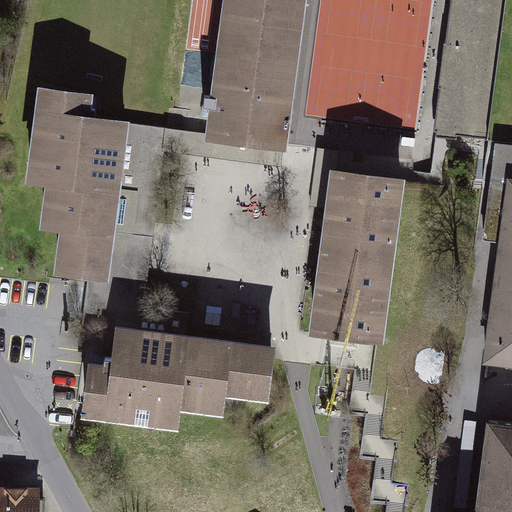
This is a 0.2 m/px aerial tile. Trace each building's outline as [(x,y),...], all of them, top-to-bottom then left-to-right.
[(287,145),(304,0),(222,0),(206,135),(287,145)] [(511,0),(453,0),(436,133),(511,142),(511,0)] [(56,269),(104,275),(110,232),(133,235),(147,125),(94,118),(97,96),(43,89),(31,177),(50,180),(44,222),(62,224),(56,269)] [(511,153),(496,152),(484,238),(502,240),(485,360),(511,363),(511,153)] [(332,168),(309,335),(382,345),(405,179),(332,168)] [(265,393),(271,347),(185,336),(189,312),(121,303),(114,357),(93,355),(93,363),(91,363),(85,409),(174,421),(176,401),(220,407),(222,387),(265,393)] [(511,511),(511,422),(488,419),(476,511),(450,511),(444,511),(443,511),(511,511)] [(41,511),(41,487),(0,487),(0,511),(41,511)]
